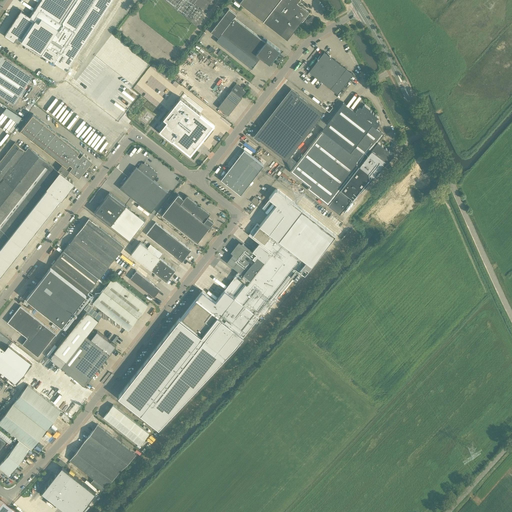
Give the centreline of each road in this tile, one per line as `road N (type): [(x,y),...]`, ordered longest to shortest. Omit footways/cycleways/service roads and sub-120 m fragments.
road 1 (unclassified): [(197,181),(233,209),(235,221),(62,439),(14,492),(0,490)]
road 2 (unclassified): [(0,303),(130,136),(197,181)]
road 3 (unclassified): [(197,181),(307,42),(362,11)]
road 4 (unclassified): [(511,317),(413,105)]
